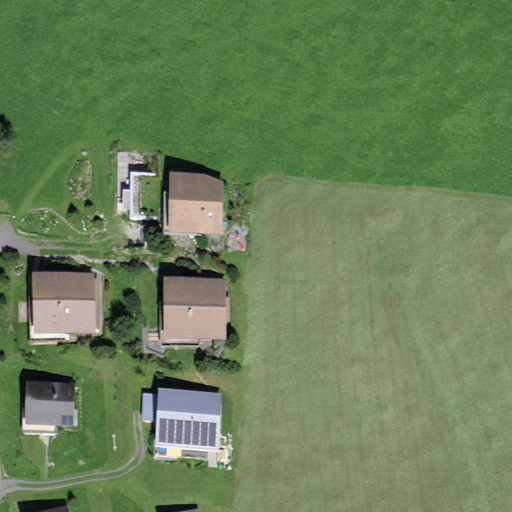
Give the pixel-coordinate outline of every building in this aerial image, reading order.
[(203,175),(170,174),(169,232),(222,233),(224,182),(203,175)] [(94,274),(35,276),(36,332),(95,331),(94,274)] [(227,281),(166,281),(166,339),(227,339),(227,281)] [(74,384),(28,383),(28,422),(73,423),(74,384)] [(162,394),(159,442),(217,446),(220,398),(162,394)]
